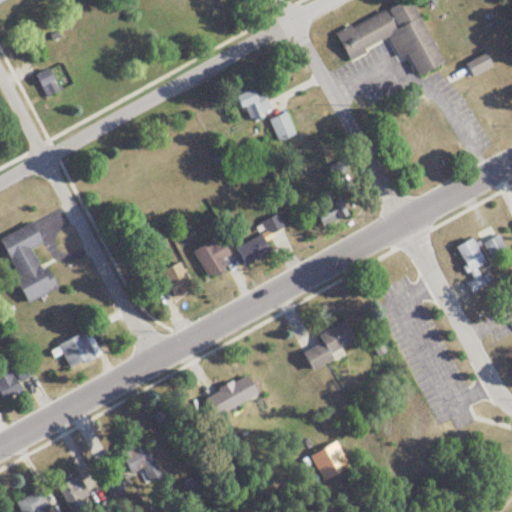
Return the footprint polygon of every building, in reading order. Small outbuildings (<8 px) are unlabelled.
[(408,0),(331,33),(343,61),(387,43),(394,60),(406,55),(415,77),(439,67),(411,0),(408,0)] [(464,64),(471,77),(489,67),(483,55),(464,64)] [(33,76),(43,98),(67,87),(57,65),(33,76)] [(252,98),(252,88),(239,88),(239,116),(265,116),(265,98),(252,98)] [(263,121),(274,144),(292,135),(282,112),(263,121)] [(312,214),(321,230),(343,217),(334,200),(312,214)] [(55,292),(47,269),(39,272),(30,249),(39,245),(31,223),(0,234),(0,244),(23,304),(55,292)] [(233,245),(242,265),(268,253),(259,233),(233,245)] [(188,251),(205,286),(221,278),(213,262),(229,255),(220,236),(188,251)] [(482,263),(468,238),(448,249),(470,291),(483,285),(474,268),(482,263)] [(329,353),(353,343),(344,323),(316,335),(320,345),(300,354),(308,372),(332,361),(329,353)] [(53,344),(64,371),(92,360),(81,333),(53,344)] [(0,396),(14,397),(14,364),(0,363),(0,396)] [(312,482),(343,470),(332,443),(302,454),(312,482)] [(75,476),(53,485),(64,511),(81,511),(89,509),(75,476)] [(43,511),(44,495),(17,495),(16,511),(43,511)]
